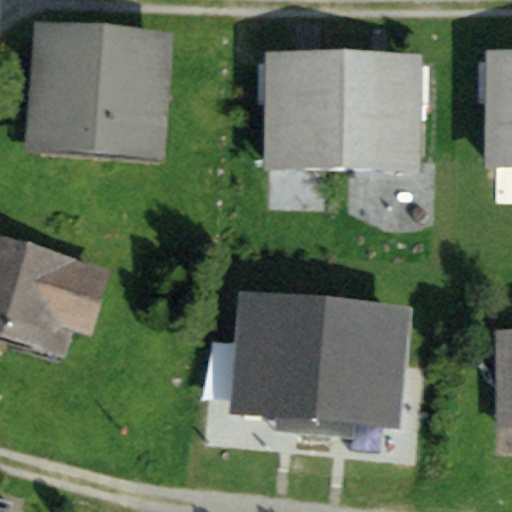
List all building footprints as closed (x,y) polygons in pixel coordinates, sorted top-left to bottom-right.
[(155,57),(49,49),(42,136),(149,144),(155,57)] [(511,167),(511,66),(479,66),(479,102),(492,102),(492,167),(511,167)] [(342,169),(344,68),(258,67),(257,104),(272,104),(271,169),(342,169)] [(344,68),(342,169),(413,170),(413,107),(428,107),(428,69),(344,68)] [(0,334),(34,344),(41,319),(86,331),(100,280),(0,251),(0,334)] [(314,436),(324,316),(248,309),(239,412),(297,417),(296,435),(314,436)] [(324,316),(314,436),(331,438),(332,420),(391,425),(400,323),(324,316)] [(511,338),(498,339),(499,426),(511,426),(511,338)] [(0,511),(10,511),(12,507),(0,503),(0,511)]
